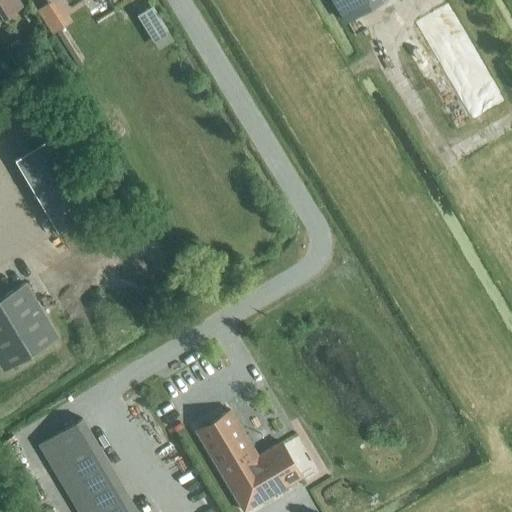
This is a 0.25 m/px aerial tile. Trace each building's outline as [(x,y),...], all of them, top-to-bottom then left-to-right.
[(16,0),(0,0),(0,18),(20,6),(16,0)] [(384,0),(332,0),(345,22),(346,23),(384,0)] [(29,12),(22,16),(27,23),(33,19),(29,12)] [(482,118),(511,98),(511,75),(477,23),(449,42),(438,26),(426,34),(482,118)] [(23,48),(19,42),(6,49),(9,56),(23,48)] [(30,187),(68,165),(52,138),(14,160),(30,187)] [(80,221),(93,246),(128,228),(115,203),(80,221)] [(40,224),(65,233),(69,219),(44,211),(40,224)] [(0,365),(4,371),(58,338),(25,283),(0,298),(0,365)] [(301,476),(280,442),(257,455),(230,409),(195,430),(243,511),(301,476)] [(38,444),(77,511),(138,511),(83,418),(38,444)]
